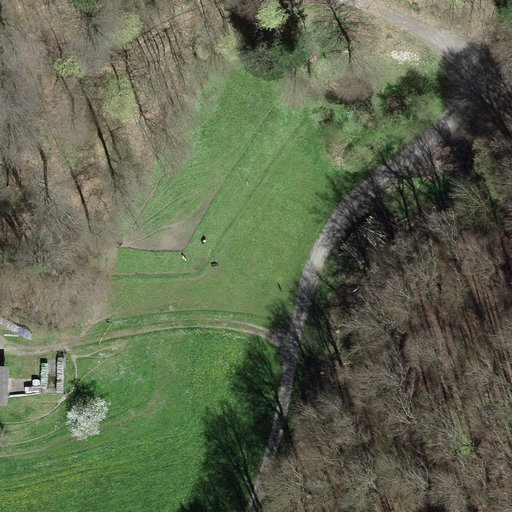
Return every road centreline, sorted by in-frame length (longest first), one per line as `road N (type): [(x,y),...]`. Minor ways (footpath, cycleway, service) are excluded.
road 1 (track): [(367,0),(448,49),(464,96),(442,129),(350,205),(322,249),(250,511)]
road 2 (track): [(0,343),(31,349),(203,322),(257,330),(293,348)]
road 3 (track): [(223,3),(94,57),(0,141)]
